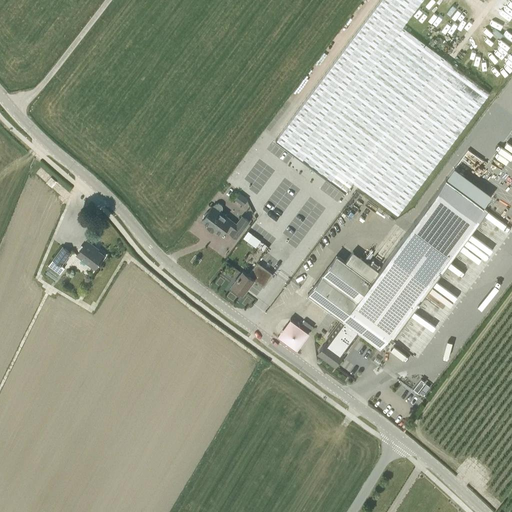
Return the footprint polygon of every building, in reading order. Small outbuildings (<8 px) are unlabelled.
[(397,216),(511,63),(511,0),(382,0),(275,140),(345,193),(353,182),(397,216)] [(336,255),(307,295),(342,320),(337,328),(343,333),(341,335),(351,343),(358,332),(380,348),(389,335),(393,338),(488,211),(446,180),(378,271),(353,252),(345,262),(336,255)] [(268,204),(283,214),(299,189),(295,186),(290,192),(288,190),(282,198),(275,193),(268,204)] [(238,234),(248,222),(242,217),(235,225),(231,222),(231,221),(220,212),(221,210),(222,208),(221,206),(218,204),(216,204),(214,205),(213,207),(212,206),(207,212),(206,213),(204,214),(203,216),(202,217),(202,219),(201,221),(209,227),(212,229),(220,235),(227,226),(238,234)] [(289,242),(296,247),(304,236),(297,231),(289,242)] [(256,247),(261,240),(252,234),(248,240),(256,247)] [(94,268),(103,256),(92,248),(93,247),(86,241),(76,255),(94,268)] [(60,266),(69,254),(61,248),(47,266),(58,274),(63,268),(60,266)] [(263,287),(272,275),(256,263),(247,275),(242,272),(231,286),(242,294),(253,280),(263,287)] [(309,333),(290,319),(279,334),(278,335),(297,349),(309,333)] [(309,330),(312,326),(303,320),(300,324),(309,330)] [(348,347),(350,348),(350,349),(351,349),(352,349),(353,348),(354,347),(354,346),(354,345),(353,345),(353,344),(351,343),(341,335),(343,333),(337,328),(332,335),(331,335),(325,342),(318,353),(335,365),(343,354),(342,354),(348,347)]
